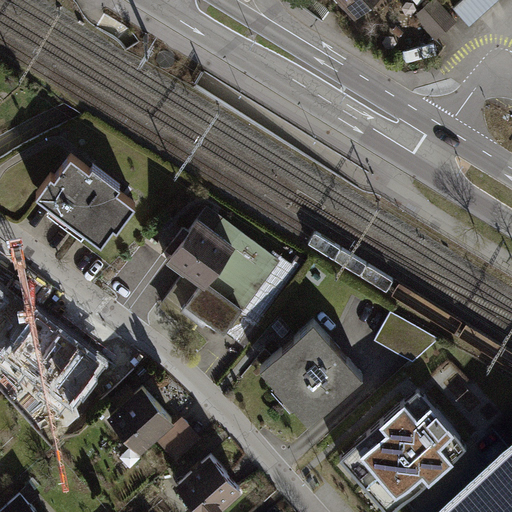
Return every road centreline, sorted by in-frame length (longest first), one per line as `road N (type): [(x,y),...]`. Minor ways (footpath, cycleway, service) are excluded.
road 1 (residential): [(0,230),(209,394),(314,511)]
road 2 (secondary): [(177,0),(202,29),(511,227)]
road 3 (secondary): [(511,169),(286,36)]
